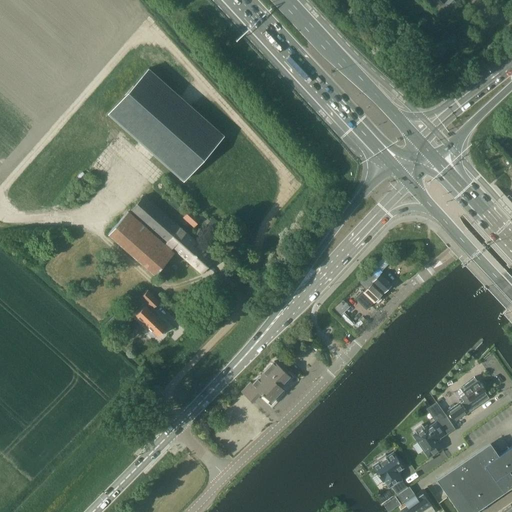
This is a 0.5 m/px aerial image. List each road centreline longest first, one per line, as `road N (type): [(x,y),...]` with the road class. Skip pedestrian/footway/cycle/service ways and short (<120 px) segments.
road 1 (tertiary): [(225,474),(434,265)]
road 2 (primary): [(239,0),(386,163)]
road 3 (secondary): [(386,163),(279,320)]
road 4 (primary): [(416,137),(286,0)]
road 5 (secondary): [(279,320),(408,187)]
road 6 (secondary): [(176,426),(279,320)]
road 7 (primary): [(408,187),(511,293)]
road 8 (secondary): [(511,61),(416,137)]
